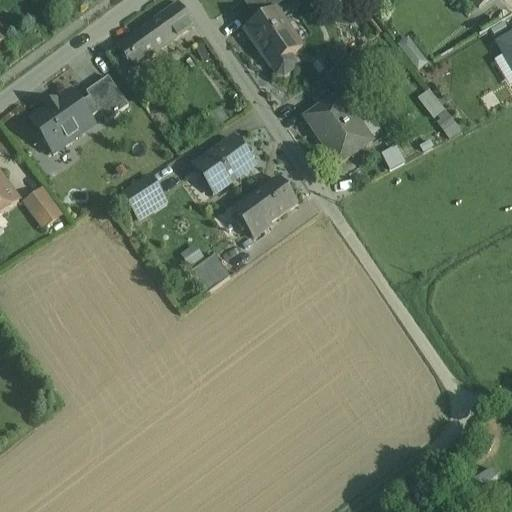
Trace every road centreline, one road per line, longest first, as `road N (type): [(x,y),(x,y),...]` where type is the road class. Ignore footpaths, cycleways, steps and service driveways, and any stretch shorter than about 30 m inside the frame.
road 1 (residential): [(475,413),(179,0)]
road 2 (residential): [(0,100),(133,0)]
road 3 (track): [(475,413),(345,511)]
